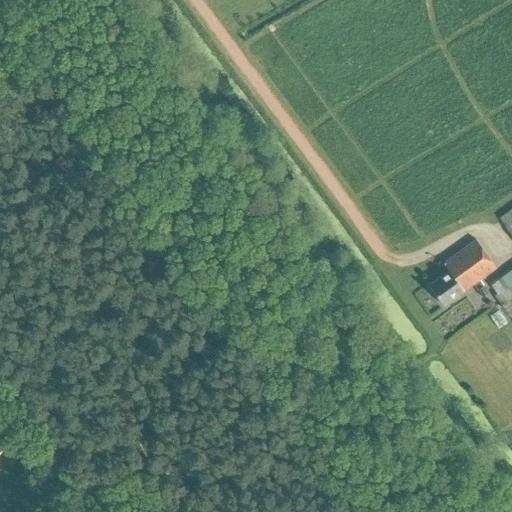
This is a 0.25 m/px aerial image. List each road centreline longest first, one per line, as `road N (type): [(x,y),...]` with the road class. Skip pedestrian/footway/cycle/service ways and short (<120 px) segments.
road 1 (track): [(155,0),(511,496)]
road 2 (track): [(485,229),(405,261),(387,259),(362,238),(188,0)]
